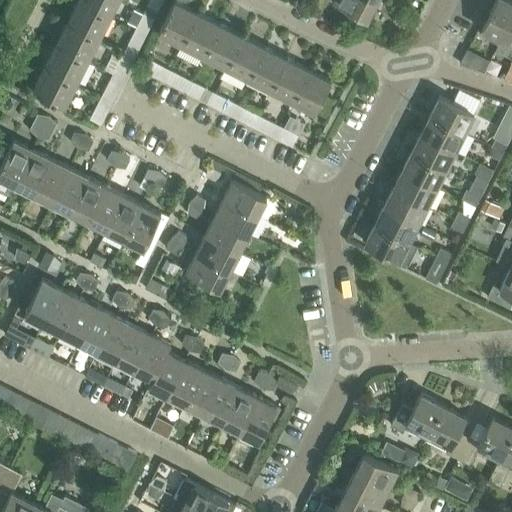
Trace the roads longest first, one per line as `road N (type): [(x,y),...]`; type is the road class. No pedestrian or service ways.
road 1 (residential): [(279,506),(0,364)]
road 2 (residential): [(331,202),(125,96)]
road 3 (residential): [(279,506),(349,357)]
road 4 (residential): [(407,69),(258,0)]
road 5 (residential): [(349,357),(511,346)]
road 6 (residential): [(349,357),(331,202)]
road 7 (residential): [(331,202),(407,69)]
